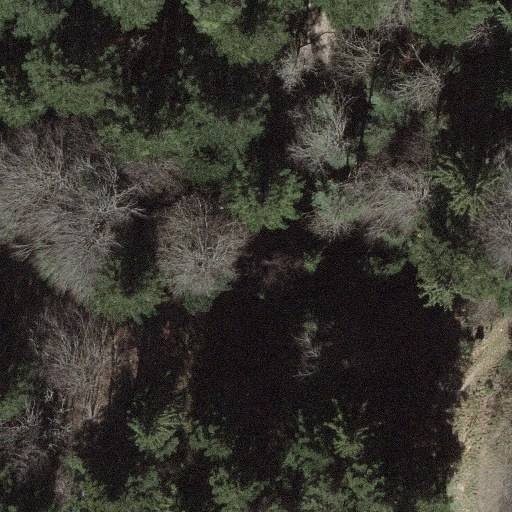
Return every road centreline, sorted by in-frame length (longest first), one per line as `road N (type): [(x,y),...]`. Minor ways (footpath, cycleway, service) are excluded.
road 1 (track): [(159,511),(190,274),(273,191),(328,34),(319,0)]
road 2 (track): [(403,511),(439,434),(511,332)]
